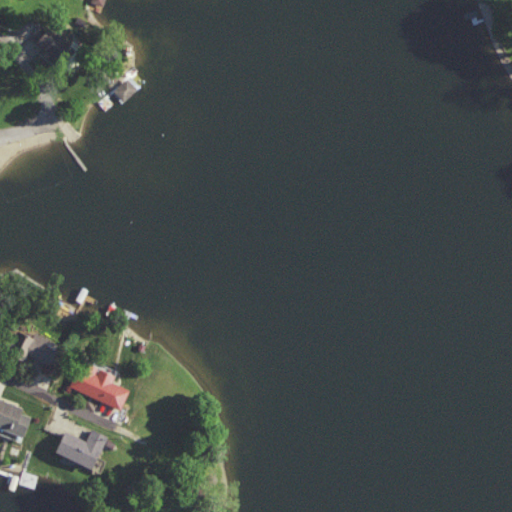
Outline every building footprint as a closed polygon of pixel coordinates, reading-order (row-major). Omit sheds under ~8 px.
[(68,42),(45,19),(31,34),(55,56),(68,42)] [(137,89),(127,78),(113,89),(123,101),(137,89)] [(51,338),(30,327),(20,349),(53,365),(61,348),(49,343),(51,338)] [(70,386),(122,408),(131,387),(114,380),(116,375),(81,360),(70,386)] [(24,408),(0,398),(0,426),(25,436),(32,416),(22,412),(24,408)] [(56,451),(94,468),(109,434),(92,427),(86,439),(66,430),(56,451)]
